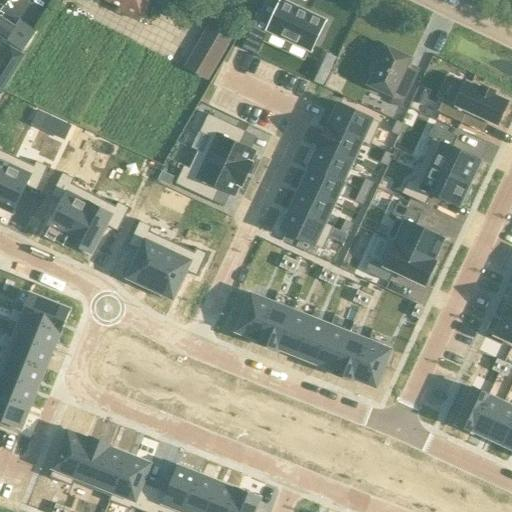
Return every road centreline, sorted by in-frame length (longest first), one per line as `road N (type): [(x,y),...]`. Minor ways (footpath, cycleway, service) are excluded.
road 1 (residential): [(195,346),(304,112),(225,75)]
road 2 (residential): [(398,427),(511,185)]
road 3 (residential): [(297,476),(77,384)]
road 4 (residential): [(195,346),(398,427)]
road 5 (residential): [(0,460),(16,467),(31,461),(57,396),(77,384)]
road 6 (residential): [(398,427),(511,480)]
road 7 (residential): [(0,242),(108,295)]
